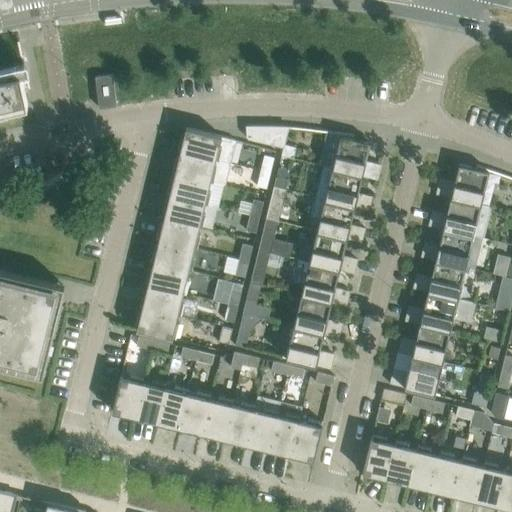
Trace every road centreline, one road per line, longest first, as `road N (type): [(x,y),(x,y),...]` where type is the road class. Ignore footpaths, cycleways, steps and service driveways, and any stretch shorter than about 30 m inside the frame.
road 1 (residential): [(328,501),(83,444),(75,432),(140,157),(141,116)]
road 2 (residential): [(328,501),(422,123)]
road 3 (residential): [(141,116),(263,106),(422,123)]
road 4 (tertiary): [(274,0),(447,22)]
road 5 (residential): [(0,148),(141,116)]
